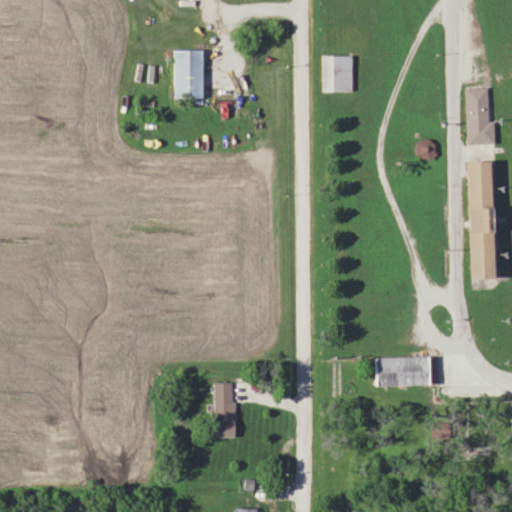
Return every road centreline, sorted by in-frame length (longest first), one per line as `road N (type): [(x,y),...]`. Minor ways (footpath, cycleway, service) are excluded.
road 1 (residential): [(301,511),(299,0)]
road 2 (residential): [(300,5),(227,12),(226,98)]
